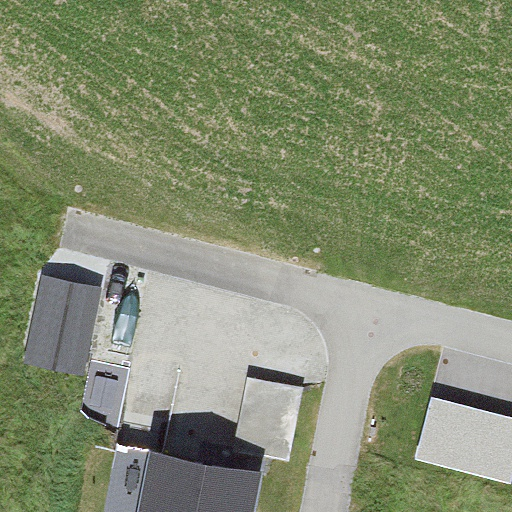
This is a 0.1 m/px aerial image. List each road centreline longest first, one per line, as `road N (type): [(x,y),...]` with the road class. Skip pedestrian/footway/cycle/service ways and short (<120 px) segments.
road 1 (residential): [(358,305),(93,239)]
road 2 (residential): [(358,305),(322,511)]
road 3 (residential): [(511,343),(358,305)]
